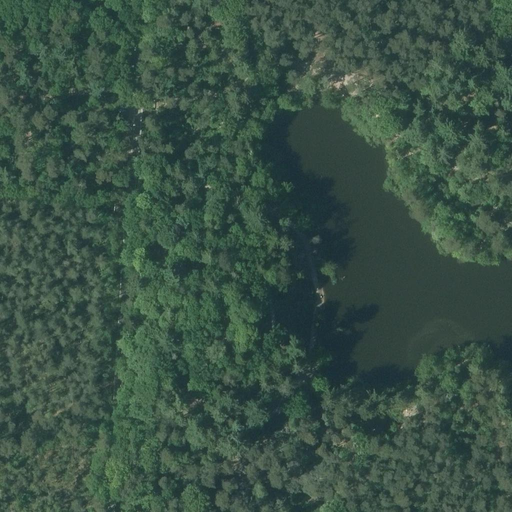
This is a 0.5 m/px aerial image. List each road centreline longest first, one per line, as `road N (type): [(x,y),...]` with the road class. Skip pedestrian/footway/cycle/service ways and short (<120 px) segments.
road 1 (unclassified): [(146,0),(110,511)]
road 2 (track): [(150,210),(137,459),(154,484)]
road 3 (track): [(198,209),(0,207)]
